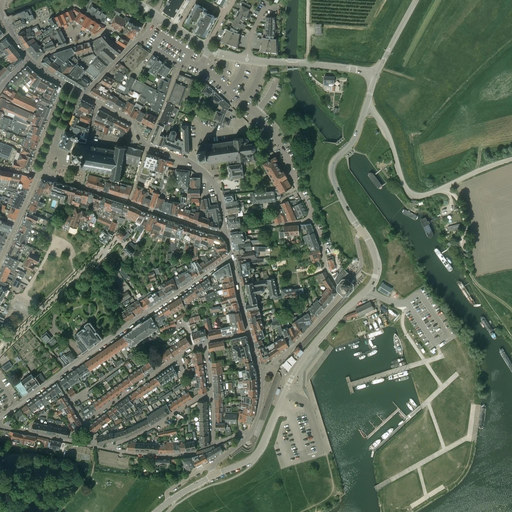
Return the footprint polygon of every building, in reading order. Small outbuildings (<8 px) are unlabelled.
[(169,0),(163,11),(174,17),(184,1),(182,0),(169,0)] [(242,6),(239,11),(250,17),(252,15),(248,13),(250,9),(249,9),(251,6),(243,2),(241,5),(242,6)] [(215,20),(216,17),(206,12),(208,10),(196,3),(194,5),(185,23),(195,28),(194,31),(206,37),(215,20)] [(113,13),(116,15),(117,15),(119,16),(122,10),(113,5),(109,11),(113,13)] [(87,12),(104,23),(108,16),(91,6),(87,12)] [(74,19),(75,8),(72,10),(71,10),(66,12),(70,21),(74,19)] [(79,24),(85,15),(80,12),(80,11),(75,8),(74,19),(79,23),(78,24),(79,24)] [(19,14),(12,17),(12,18),(11,18),(11,20),(12,20),(12,21),(12,22),(13,23),(21,20),(28,16),(33,14),(30,9),(21,14),(19,14)] [(239,11),(236,16),(244,20),(246,17),(249,19),(250,17),(239,11)] [(65,24),(70,21),(66,12),(61,15),(60,15),(65,24)] [(65,25),(65,24),(60,15),(55,17),(59,26),(63,25),(65,28),(66,27),(65,25)] [(80,23),(85,26),(90,18),(85,15),(79,24),(80,25),(80,23)] [(123,26),(125,23),(125,22),(126,20),(124,19),(119,16),(117,15),(116,15),(110,27),(114,28),(116,30),(117,30),(120,32),(122,28),(121,28),(123,26)] [(13,23),(12,23),(15,29),(31,22),(28,16),(21,20),(13,23)] [(128,24),(139,31),(143,26),(131,18),(130,19),(125,16),(124,19),(126,20),(129,22),(128,24)] [(236,16),(233,21),(245,27),(246,25),(243,23),(244,20),(236,16)] [(52,26),(43,31),(42,30),(40,30),(44,37),(49,35),(60,28),(59,26),(54,18),(53,17),(48,20),(52,26)] [(91,18),(90,18),(85,26),(90,30),(95,21),(90,18),(91,18)] [(125,29),(128,30),(132,33),(132,32),(136,35),(139,31),(128,24),(129,22),(126,20),(125,22),(125,23),(127,24),(125,27),(123,26),(121,28),(122,28),(125,30),(125,29)] [(98,29),(99,27),(101,25),(96,21),(95,21),(90,30),(94,32),(95,33),(97,30),(98,29)] [(233,21),(231,27),(238,31),(239,31),(240,28),(244,30),(245,27),(233,21)] [(40,31),(37,26),(31,29),(32,31),(20,38),(24,44),(33,38),(38,35),(41,33),(40,31)] [(238,31),(231,27),(230,30),(227,29),(220,42),(237,49),(241,34),(237,33),(238,31)] [(18,35),(20,38),(32,31),(31,29),(30,28),(18,35)] [(49,35),(52,39),(57,36),(60,42),(58,43),(59,47),(67,45),(66,40),(61,31),(60,28),(49,35)] [(124,31),(125,30),(122,28),(120,32),(121,32),(125,35),(133,39),(136,35),(132,32),(132,33),(128,30),(127,32),(124,31)] [(25,45),(27,48),(44,37),(40,30),(40,31),(41,33),(38,35),(33,38),(24,44),(25,44),(25,45)] [(124,50),(122,49),(116,44),(113,42),(105,34),(102,36),(100,39),(108,48),(117,56),(124,50)] [(48,51),(49,51),(56,48),(55,45),(52,39),(49,35),(44,37),(27,48),(36,58),(37,58),(40,55),(41,55),(48,50),(48,51)] [(274,36),(266,35),(266,38),(263,37),(259,52),(278,54),(277,39),(274,38),(274,36)] [(116,44),(122,49),(124,47),(125,48),(128,42),(120,37),(117,42),(116,44)] [(0,51),(2,50),(5,48),(11,44),(6,38),(5,39),(1,42),(0,42),(0,51)] [(87,70),(75,84),(76,84),(79,86),(80,87),(80,86),(81,87),(81,88),(82,88),(85,89),(84,90),(85,90),(86,89),(85,89),(87,87),(87,88),(92,82),(100,74),(101,73),(108,65),(109,65),(112,62),(113,60),(117,56),(108,48),(100,39),(99,38),(99,39),(95,41),(95,40),(95,41),(92,42),(91,42),(91,43),(95,50),(97,53),(98,54),(97,56),(86,69),(87,70)] [(0,55),(4,53),(6,56),(9,53),(10,54),(15,50),(15,49),(15,50),(12,46),(12,47),(12,46),(11,44),(5,48),(2,50),(0,51),(0,55)] [(120,62),(121,64),(123,62),(132,72),(150,53),(149,54),(137,45),(137,44),(121,61),(120,62)] [(55,72),(55,73),(63,65),(70,57),(73,55),(75,53),(72,48),(60,52),(58,53),(54,54),(58,57),(55,61),(53,63),(53,62),(48,67),(49,68),(49,67),(50,68),(50,69),(50,68),(51,69),(51,70),(51,69),(52,70),(52,71),(53,70),(54,71),(53,71),(54,71),(55,72)] [(7,63),(9,65),(11,63),(11,64),(20,56),(18,53),(17,53),(17,52),(16,51),(15,50),(10,54),(9,53),(6,56),(2,60),(3,61),(7,58),(10,62),(7,63)] [(58,57),(54,54),(48,57),(47,57),(42,61),(42,63),(48,67),(53,62),(53,63),(55,61),(58,57)] [(70,73),(65,78),(69,81),(70,81),(71,81),(75,84),(87,70),(86,69),(97,56),(95,55),(93,54),(83,57),(82,58),(80,61),(79,62),(76,66),(70,72),(70,73)] [(147,71),(148,71),(151,67),(157,58),(153,55),(152,56),(147,64),(150,66),(147,71)] [(9,65),(7,66),(5,68),(9,72),(22,61),(23,59),(22,59),(21,57),(20,56),(11,64),(11,63),(9,65)] [(63,65),(55,73),(65,78),(70,73),(70,72),(76,66),(79,62),(74,57),(72,59),(70,57),(63,65)] [(164,63),(162,61),(162,62),(160,60),(158,59),(157,58),(151,67),(148,71),(155,76),(158,72),(164,64),(164,63)] [(120,62),(115,67),(117,69),(118,70),(123,74),(128,69),(125,66),(121,64),(120,62)] [(161,79),(169,83),(170,79),(166,76),(171,69),(168,67),(168,68),(167,67),(164,64),(158,72),(163,75),(161,79)] [(24,85),(24,86),(28,82),(30,79),(28,76),(33,71),(27,66),(22,70),(20,73),(19,73),(17,75),(15,77),(12,80),(12,79),(12,80),(10,82),(9,82),(10,82),(9,82),(15,86),(18,87),(21,89),(24,85)] [(118,70),(117,69),(117,70),(118,71),(114,78),(121,82),(125,75),(123,74),(118,70)] [(24,86),(28,90),(29,89),(28,88),(30,84),(37,75),(36,74),(33,72),(33,71),(28,76),(30,79),(28,82),(24,86)] [(190,89),(194,79),(179,73),(176,81),(176,80),(175,81),(176,81),(174,85),(174,86),(172,90),(172,91),(170,95),(170,96),(168,100),(168,101),(180,105),(182,100),(186,101),(190,89)] [(37,75),(30,84),(28,88),(29,89),(28,90),(27,92),(25,95),(27,96),(30,98),(31,97),(35,99),(37,93),(38,92),(39,90),(41,91),(44,92),(49,82),(44,80),(41,78),(38,76),(37,74),(37,75)] [(113,90),(121,93),(123,95),(125,96),(126,94),(126,95),(128,96),(131,89),(106,76),(101,81),(99,84),(94,89),(90,93),(96,97),(100,99),(103,93),(106,94),(107,91),(108,91),(109,90),(110,88),(113,90)] [(328,86),(331,86),(331,91),(335,91),(339,91),(339,86),(334,86),(334,77),(325,76),(324,85),(328,85),(328,86)] [(135,79),(130,77),(126,86),(131,88),(135,79)] [(134,117),(136,118),(142,107),(142,105),(143,104),(144,104),(144,103),(151,107),(153,103),(161,108),(166,93),(161,92),(155,89),(151,87),(145,84),(136,79),(131,89),(128,96),(126,95),(126,94),(125,96),(123,95),(121,93),(114,107),(120,110),(123,111),(124,112),(125,113),(125,112),(128,114),(127,114),(128,114),(128,113),(130,114),(130,115),(131,114),(132,115),(132,116),(134,117)] [(157,89),(161,90),(166,92),(169,83),(161,79),(157,89)] [(9,96),(10,95),(13,89),(16,90),(18,87),(15,86),(9,82),(7,85),(5,88),(2,92),(9,96)] [(52,84),(49,82),(44,92),(41,91),(39,90),(38,92),(37,93),(41,95),(42,96),(52,101),(55,102),(58,93),(56,92),(56,90),(57,89),(57,88),(58,88),(57,88),(57,86),(55,86),(56,85),(55,85),(54,85),(54,84),(53,85),(52,84)] [(208,98),(209,98),(208,98),(209,97),(211,98),(210,100),(209,100),(210,100),(216,106),(215,106),(216,106),(218,104),(222,108),(220,112),(217,111),(216,111),(213,120),(218,122),(217,124),(221,126),(222,124),(229,126),(231,119),(232,119),(231,119),(229,118),(232,112),(227,110),(228,107),(229,105),(223,99),(222,98),(217,93),(216,93),(215,91),(214,91),(209,85),(208,85),(205,82),(203,85),(206,88),(202,92),(208,98)] [(100,99),(106,102),(109,96),(111,94),(113,90),(110,88),(109,90),(108,91),(107,91),(106,94),(103,93),(100,99)] [(110,105),(114,107),(121,93),(113,90),(111,94),(109,96),(106,102),(106,103),(110,105)] [(13,97),(10,95),(9,96),(2,92),(0,95),(0,96),(11,102),(13,103),(27,110),(33,112),(34,113),(35,113),(40,115),(46,118),(46,117),(47,116),(48,112),(50,109),(50,108),(44,105),(38,102),(32,99),(32,100),(16,92),(13,97)] [(32,99),(38,102),(44,105),(50,108),(50,107),(51,107),(51,106),(51,103),(52,104),(53,102),(52,102),(52,101),(42,96),(41,95),(37,93),(35,99),(31,97),(30,98),(32,99)] [(13,103),(11,102),(0,96),(0,108),(8,112),(14,115),(23,120),(27,123),(29,124),(35,126),(36,126),(42,128),(43,125),(44,124),(44,123),(44,122),(43,122),(44,118),(45,118),(46,119),(46,118),(40,115),(35,113),(34,113),(33,112),(27,110),(13,103)] [(93,106),(81,100),(81,101),(78,109),(90,114),(92,115),(93,110),(91,109),(93,106)] [(166,106),(177,111),(178,109),(174,108),(175,105),(168,101),(166,106)] [(142,107),(136,118),(139,120),(139,119),(141,120),(140,121),(141,121),(142,121),(146,113),(147,112),(149,107),(151,108),(151,107),(144,103),(144,104),(143,104),(142,105),(142,107)] [(151,107),(151,108),(153,109),(156,111),(159,113),(160,111),(161,108),(153,103),(151,107)] [(146,113),(142,121),(153,127),(157,118),(159,113),(156,111),(153,109),(151,108),(149,107),(147,112),(146,113)] [(90,114),(78,109),(77,112),(75,116),(80,118),(80,120),(90,124),(92,117),(92,115),(90,114)] [(106,124),(106,123),(107,120),(109,115),(108,115),(108,114),(104,112),(104,113),(103,112),(100,110),(99,111),(98,110),(96,114),(95,120),(103,123),(101,127),(105,128),(106,125),(106,124)] [(164,110),(161,116),(173,121),(174,119),(170,118),(171,115),(172,113),(164,110)] [(17,135),(19,130),(19,129),(21,129),(23,130),(28,132),(28,131),(39,135),(40,135),(41,130),(42,129),(42,128),(36,126),(35,126),(29,124),(27,123),(23,120),(14,115),(13,118),(11,124),(10,129),(9,131),(14,133),(17,135)] [(117,119),(109,115),(107,120),(106,123),(106,124),(106,125),(110,127),(109,131),(108,134),(111,135),(112,131),(112,130),(113,129),(113,127),(117,119)] [(73,122),(72,125),(77,127),(80,128),(80,129),(81,129),(84,130),(83,132),(82,134),(81,135),(81,137),(86,139),(89,132),(88,132),(90,124),(80,120),(80,118),(75,116),(74,118),(73,122)] [(173,121),(161,116),(159,121),(160,122),(167,125),(168,122),(172,123),(173,121)] [(9,131),(10,129),(11,124),(9,124),(10,120),(3,117),(2,117),(2,118),(2,119),(0,124),(0,130),(6,132),(4,138),(7,139),(19,144),(18,144),(22,145),(34,149),(37,142),(23,137),(21,137),(19,136),(17,135),(14,133),(9,131)] [(112,130),(112,131),(111,135),(114,136),(118,129),(121,122),(121,121),(117,119),(113,127),(113,129),(112,130)] [(99,126),(101,127),(103,123),(95,120),(94,124),(92,130),(97,131),(99,126)] [(130,126),(121,122),(118,129),(114,136),(118,137),(124,139),(128,132),(130,127),(130,126)] [(161,146),(161,145),(165,136),(170,125),(167,124),(167,125),(160,122),(159,124),(158,124),(151,141),(157,144),(157,143),(158,144),(161,146)] [(177,133),(176,131),(174,130),(173,130),(171,131),(170,135),(167,134),(166,137),(165,136),(161,145),(171,149),(174,150),(183,153),(189,152),(189,148),(189,143),(188,125),(187,125),(187,123),(182,124),(182,126),(181,126),(182,131),(182,140),(181,140),(181,139),(179,138),(178,138),(176,137),(177,134),(177,133)] [(70,130),(69,132),(76,135),(77,136),(81,137),(81,135),(82,134),(83,132),(84,130),(81,129),(80,129),(80,128),(77,127),(72,125),(71,126),(71,127),(71,128),(70,129),(70,130)] [(23,137),(37,142),(39,135),(28,131),(28,132),(23,130),(21,129),(20,131),(19,130),(17,135),(19,136),(21,137),(23,137)] [(61,142),(59,146),(70,150),(74,139),(85,141),(86,139),(81,137),(77,136),(76,135),(69,132),(65,131),(63,135),(62,138),(61,142)] [(300,131),(294,134),(300,144),(306,141),(300,131)] [(254,161),(255,162),(257,161),(255,152),(254,152),(256,149),(257,150),(257,149),(256,149),(255,145),(256,145),(256,144),(255,145),(252,143),(253,142),(252,142),(252,143),(249,143),(249,141),(250,141),(249,141),(248,139),(249,138),(248,138),(248,139),(246,138),(246,137),(245,137),(245,138),(243,139),(243,137),(234,139),(230,140),(230,141),(226,142),(226,141),(225,141),(225,142),(222,142),(221,142),(217,143),(217,142),(216,142),(216,143),(213,144),(213,143),(212,143),(212,144),(208,144),(208,143),(207,143),(207,144),(206,144),(205,144),(205,145),(201,145),(198,146),(198,145),(197,146),(198,146),(198,152),(199,160),(201,162),(201,163),(202,163),(203,164),(204,165),(204,164),(208,163),(208,164),(208,163),(210,163),(210,164),(211,164),(211,163),(215,162),(215,163),(215,162),(219,162),(219,163),(220,163),(220,162),(223,161),(224,162),(224,161),(228,161),(228,166),(230,179),(239,177),(244,176),(242,165),(245,164),(245,163),(254,161)] [(124,158),(126,146),(126,145),(125,145),(125,146),(122,145),(119,145),(118,145),(118,144),(117,143),(117,145),(115,144),(115,146),(116,146),(116,150),(112,149),(112,148),(111,148),(111,149),(107,148),(107,147),(106,147),(106,148),(102,147),(103,146),(102,146),(101,147),(98,147),(98,145),(97,145),(97,147),(93,146),(93,145),(92,145),(92,146),(91,146),(90,146),(89,146),(89,145),(89,144),(88,144),(87,145),(83,144),(83,143),(82,143),(82,144),(77,144),(78,142),(76,142),(76,143),(75,143),(75,144),(76,144),(76,148),(75,148),(75,150),(73,149),(72,151),(74,152),(74,153),(75,154),(75,155),(74,156),(74,157),(73,158),(71,158),(71,160),(73,160),(73,162),(74,162),(75,161),(82,162),(82,163),(82,167),(81,167),(81,168),(82,168),(82,169),(83,169),(83,168),(84,168),(85,168),(86,169),(86,170),(87,170),(87,169),(90,169),(90,170),(91,171),(91,170),(94,170),(94,171),(95,171),(95,170),(99,171),(98,172),(99,172),(100,171),(103,171),(103,173),(104,173),(104,172),(107,172),(107,173),(108,173),(108,172),(111,173),(112,173),(111,176),(110,176),(110,177),(111,178),(111,179),(112,179),(112,178),(119,179),(119,180),(120,180),(121,180),(122,178),(121,178),(121,173),(122,174),(122,173),(122,172),(121,172),(121,170),(122,168),(123,168),(123,167),(122,167),(123,162),(126,163),(138,166),(139,162),(124,158)] [(0,154),(9,157),(8,160),(12,161),(11,164),(10,164),(10,165),(11,166),(27,170),(29,163),(30,161),(32,156),(19,153),(19,152),(17,151),(17,152),(12,148),(0,143),(0,154)] [(22,145),(19,152),(19,153),(32,156),(34,149),(22,145)] [(124,158),(139,162),(140,161),(141,155),(142,151),(143,151),(142,150),(138,149),(132,148),(128,147),(128,146),(127,146),(126,146),(124,158)] [(143,166),(142,169),(149,171),(153,156),(150,155),(147,154),(143,166)] [(156,157),(153,156),(149,171),(155,172),(156,173),(160,158),(156,157)] [(279,190),(281,194),(286,191),(287,190),(292,187),(291,186),(289,183),(288,182),(286,178),(287,177),(287,176),(284,172),(284,171),(282,172),(281,170),(280,168),(281,167),(279,165),(278,165),(277,163),(275,161),(277,160),(275,157),(272,158),(270,160),(263,164),(265,167),(278,190),(279,190)] [(162,159),(160,158),(156,173),(157,173),(156,177),(159,177),(160,174),(161,174),(160,178),(162,178),(163,174),(167,175),(168,169),(169,166),(166,165),(167,161),(167,160),(165,159),(162,159)] [(148,175),(152,177),(153,177),(153,175),(154,176),(155,172),(149,171),(142,169),(141,173),(148,175)] [(162,178),(161,180),(169,182),(169,181),(171,175),(172,170),(168,169),(167,175),(163,174),(162,178)] [(188,188),(188,181),(190,171),(189,171),(185,170),(181,170),(177,169),(176,169),(176,171),(175,176),(174,186),(188,188)] [(6,172),(1,170),(0,173),(0,186),(2,186),(1,188),(7,189),(8,187),(9,183),(11,173),(6,172)] [(370,172),(368,173),(368,175),(378,188),(379,189),(380,189),(381,189),(382,189),(382,187),(382,186),(382,185),(372,172),(371,172),(370,172)] [(21,175),(11,173),(9,183),(8,187),(14,189),(16,189),(17,185),(18,185),(21,175)] [(145,182),(147,178),(147,176),(141,174),(139,180),(145,182)] [(33,177),(22,175),(19,186),(18,185),(17,185),(16,189),(14,189),(14,191),(15,191),(16,192),(26,195),(28,189),(33,177)] [(98,182),(100,182),(100,181),(101,178),(88,175),(86,185),(96,189),(98,182)] [(143,188),(137,202),(143,204),(146,196),(148,196),(149,193),(148,192),(149,191),(147,190),(149,187),(150,184),(152,178),(153,177),(152,177),(151,178),(149,177),(148,178),(147,178),(145,182),(145,183),(143,188)] [(190,188),(200,187),(200,178),(190,178),(190,188)] [(47,181),(41,179),(37,187),(44,190),(46,184),(47,181)] [(106,182),(106,179),(104,179),(103,183),(100,182),(98,182),(96,189),(103,191),(106,182)] [(106,182),(103,191),(104,191),(105,192),(105,191),(106,192),(108,192),(109,192),(111,183),(108,182),(109,180),(106,179),(106,182)] [(43,192),(49,194),(49,193),(53,183),(49,182),(47,181),(46,184),(44,190),(43,192)] [(109,192),(113,194),(117,182),(112,181),(112,182),(111,183),(109,192)] [(55,195),(62,197),(61,203),(65,204),(66,199),(67,193),(68,188),(69,186),(63,184),(59,183),(53,182),(53,183),(49,193),(49,194),(48,196),(49,197),(54,198),(55,195)] [(118,195),(123,196),(127,187),(127,185),(121,183),(121,184),(121,186),(120,186),(118,195)] [(133,186),(127,185),(127,187),(123,196),(128,198),(130,194),(132,189),(133,186)] [(70,186),(69,186),(68,188),(67,193),(68,193),(69,194),(69,202),(69,203),(70,204),(71,204),(72,200),(74,195),(75,194),(75,195),(76,189),(77,189),(77,188),(70,186)] [(143,188),(142,187),(137,186),(135,190),(134,194),(133,197),(132,200),(134,200),(134,201),(135,201),(137,201),(136,202),(137,202),(143,188)] [(42,193),(43,192),(44,190),(37,187),(35,192),(41,195),(40,197),(42,198),(43,194),(42,193)] [(146,196),(143,204),(149,206),(151,199),(153,195),(155,190),(151,189),(151,188),(149,187),(147,190),(149,191),(148,192),(149,193),(148,196),(146,196)] [(200,187),(190,188),(188,188),(188,196),(188,197),(191,197),(200,197),(200,188),(200,187)] [(155,208),(158,197),(159,197),(160,192),(161,190),(156,188),(155,188),(155,189),(155,190),(153,195),(151,199),(149,206),(151,206),(151,207),(153,207),(155,208)] [(80,201),(84,191),(81,190),(80,191),(79,191),(79,190),(77,189),(76,189),(75,195),(75,194),(74,195),(72,200),(80,203),(80,202),(81,201),(80,201)] [(276,200),(279,200),(280,200),(280,199),(281,199),(281,198),(282,198),(282,197),(282,196),(281,195),(281,194),(279,190),(275,191),(275,190),(275,191),(253,193),(253,199),(254,203),(276,201),(276,200)] [(91,205),(94,194),(88,192),(86,192),(84,191),(80,201),(81,201),(80,202),(80,203),(79,206),(88,209),(91,210),(92,205),(91,205)] [(167,212),(172,214),(174,201),(171,201),(170,201),(170,199),(169,199),(169,198),(171,192),(167,191),(166,194),(165,200),(164,202),(161,210),(162,210),(161,211),(165,212),(167,212),(166,212),(167,213),(167,212)] [(12,192),(7,205),(11,206),(20,209),(20,208),(21,206),(22,203),(23,202),(24,198),(25,197),(26,196),(16,192),(16,193),(12,192)] [(37,201),(38,201),(40,197),(41,195),(35,192),(35,194),(32,199),(37,201)] [(165,200),(166,194),(160,192),(159,197),(158,197),(155,208),(161,210),(164,202),(165,200)] [(402,203),(393,192),(390,194),(399,205),(400,205),(401,205),(402,205),(402,203)] [(98,210),(98,209),(99,206),(100,202),(101,202),(103,197),(102,197),(99,196),(99,195),(99,196),(94,194),(91,205),(92,205),(91,210),(97,212),(97,211),(98,210)] [(233,194),(230,194),(224,195),(224,196),(225,202),(225,203),(232,202),(234,201),(236,201),(235,194),(233,194)] [(184,218),(185,208),(186,206),(189,206),(190,205),(191,199),(191,197),(188,197),(188,196),(183,196),(183,195),(181,195),(180,203),(178,216),(183,218),(184,218)] [(97,212),(99,213),(102,214),(102,213),(107,198),(103,197),(101,202),(100,202),(99,206),(101,207),(100,211),(97,211),(97,212)] [(113,200),(107,198),(102,213),(103,213),(102,217),(105,218),(106,218),(113,220),(113,219),(116,210),(112,210),(113,206),(111,206),(113,200)] [(210,220),(208,227),(209,227),(213,229),(214,229),(220,230),(220,229),(219,223),(222,222),(218,204),(210,206),(209,198),(204,199),(206,207),(206,209),(207,210),(209,210),(208,211),(210,211),(210,217),(210,220)] [(32,199),(30,204),(39,207),(38,209),(38,210),(42,211),(45,204),(38,201),(37,201),(32,199)] [(196,199),(191,199),(190,205),(189,206),(186,206),(185,208),(184,218),(189,220),(190,213),(191,213),(192,208),(193,205),(200,206),(200,201),(198,199),(196,199)] [(204,213),(206,213),(206,218),(203,217),(203,215),(199,214),(199,217),(198,221),(198,223),(202,225),(208,227),(210,220),(210,217),(210,211),(208,211),(209,210),(207,210),(206,209),(206,207),(204,199),(201,199),(201,200),(201,207),(200,210),(204,209),(204,213)] [(118,226),(120,222),(123,223),(124,222),(125,219),(122,218),(123,215),(122,214),(122,213),(122,211),(121,211),(124,204),(123,204),(122,203),(121,204),(120,203),(120,202),(120,203),(119,202),(118,202),(117,202),(114,201),(113,200),(111,206),(113,206),(112,210),(116,210),(113,219),(116,220),(116,223),(117,223),(116,226),(117,226),(118,226)] [(283,209),(288,221),(291,221),(291,219),(293,219),(294,220),(296,219),(296,218),(292,211),(288,201),(281,204),(282,208),(283,209)] [(292,211),(296,218),(300,216),(306,213),(302,203),(295,206),(296,208),(294,209),(294,210),(292,211)] [(30,204),(28,209),(35,212),(36,209),(38,209),(39,207),(30,204)] [(122,218),(125,219),(126,217),(126,216),(127,215),(128,212),(129,209),(130,206),(126,204),(124,204),(121,211),(122,211),(122,213),(122,214),(123,215),(122,218)] [(244,207),(244,205),(239,205),(226,207),(227,214),(228,214),(240,212),(239,207),(244,207)] [(131,206),(130,206),(129,209),(128,212),(127,215),(126,216),(126,217),(130,219),(129,221),(130,222),(132,219),(131,219),(136,208),(131,206)] [(189,220),(194,222),(194,216),(195,212),(196,209),(198,210),(199,210),(199,207),(196,206),(195,209),(192,208),(191,213),(190,213),(189,220)] [(131,219),(132,219),(136,221),(136,220),(138,216),(141,211),(136,208),(131,219)] [(82,213),(82,211),(76,209),(74,215),(73,217),(71,217),(64,213),(63,213),(60,222),(68,226),(68,225),(77,228),(78,226),(79,227),(80,224),(78,224),(80,218),(82,213)] [(283,209),(273,211),(274,218),(275,223),(282,222),(288,221),(283,209)] [(7,216),(10,218),(15,220),(16,216),(17,215),(17,214),(8,210),(7,212),(8,213),(7,216)] [(240,212),(228,214),(228,215),(228,219),(238,217),(237,215),(243,214),(243,213),(245,212),(244,210),(242,211),(242,212),(240,212)] [(420,216),(405,210),(404,211),(403,212),(403,213),(404,214),(403,215),(417,220),(418,220),(418,219),(419,218),(419,217),(420,216)] [(80,218),(87,221),(89,216),(92,217),(91,222),(95,223),(97,219),(93,213),(90,211),(89,213),(82,211),(82,213),(80,218)] [(135,231),(136,230),(142,223),(146,213),(145,212),(145,213),(144,212),(142,211),(141,211),(138,216),(136,220),(137,221),(134,224),(136,226),(133,229),(131,227),(129,231),(133,234),(135,231)] [(25,215),(24,218),(33,222),(35,223),(37,224),(42,226),(45,220),(38,216),(37,217),(34,215),(27,212),(26,212),(27,212),(26,215),(25,215)] [(144,228),(150,231),(150,232),(152,227),(157,216),(151,214),(146,213),(142,223),(136,230),(141,233),(144,228)] [(153,239),(156,241),(158,237),(160,232),(162,226),(161,225),(162,221),(161,221),(161,220),(161,218),(157,217),(157,216),(152,227),(150,232),(150,231),(149,233),(151,234),(154,234),(155,235),(153,239)] [(420,218),(420,219),(428,236),(430,237),(433,236),(433,233),(429,223),(430,223),(429,221),(429,220),(427,220),(426,217),(425,216),(420,218)] [(239,217),(238,217),(228,219),(229,222),(229,223),(230,223),(230,224),(229,224),(229,225),(229,227),(229,228),(230,228),(231,229),(241,227),(243,227),(243,222),(241,223),(241,221),(240,222),(239,217)] [(21,224),(31,229),(32,224),(36,226),(37,224),(35,223),(33,222),(24,218),(25,219),(23,219),(21,224)] [(104,220),(99,218),(97,221),(106,225),(104,229),(107,232),(109,229),(108,229),(113,220),(106,218),(105,218),(104,220)] [(158,237),(162,239),(163,236),(162,236),(163,234),(168,220),(163,218),(163,219),(163,218),(162,221),(161,225),(162,226),(160,232),(158,237)] [(0,229),(3,231),(3,230),(9,233),(9,232),(10,230),(9,230),(10,229),(11,229),(12,225),(13,225),(12,225),(14,221),(8,219),(6,222),(0,220),(0,229)] [(114,231),(116,226),(117,223),(116,223),(116,220),(113,219),(113,220),(108,229),(109,229),(114,231)] [(165,236),(170,237),(174,224),(174,222),(168,220),(163,234),(162,236),(163,236),(162,239),(162,241),(164,241),(165,237),(165,236)] [(177,232),(179,224),(176,223),(175,224),(174,224),(170,237),(170,242),(168,253),(177,252),(177,251),(176,243),(175,237),(176,236),(177,232)] [(19,229),(18,231),(28,235),(29,235),(32,237),(33,234),(29,233),(31,229),(21,224),(19,229)] [(180,239),(181,237),(184,226),(179,224),(177,232),(176,236),(175,237),(176,243),(177,251),(177,252),(180,251),(180,242),(179,242),(180,240),(180,239)] [(311,224),(300,225),(300,228),(302,228),(303,230),(306,229),(308,235),(314,233),(311,224)] [(185,249),(185,250),(188,250),(190,241),(195,230),(188,227),(183,238),(187,240),(187,241),(186,241),(186,244),(184,245),(184,248),(185,249)] [(0,229),(0,234),(7,237),(7,236),(9,233),(3,230),(3,231),(0,229)] [(112,235),(107,232),(104,229),(102,232),(105,235),(100,240),(105,243),(112,236),(113,236),(113,235),(112,235)] [(123,233),(120,230),(116,235),(121,240),(126,235),(128,232),(125,230),(123,233)] [(199,231),(195,230),(190,241),(195,242),(199,231)] [(21,242),(25,245),(29,235),(28,235),(18,231),(14,240),(20,243),(21,242)] [(197,249),(200,242),(204,233),(200,231),(199,231),(195,242),(194,243),(196,243),(195,246),(194,251),(194,255),(192,255),(193,261),(197,259),(198,258),(198,253),(197,251),(197,249)] [(126,235),(121,240),(124,243),(126,241),(125,240),(130,234),(128,232),(126,235)] [(204,233),(200,242),(197,249),(197,251),(200,251),(203,250),(203,251),(207,251),(208,250),(208,247),(207,245),(207,244),(209,241),(209,234),(207,233),(207,234),(206,234),(206,233),(204,233)] [(317,240),(314,233),(308,235),(303,237),(306,244),(308,243),(317,240)] [(217,236),(215,235),(214,243),(214,244),(215,244),(215,245),(215,246),(226,244),(224,240),(221,237),(217,236)] [(246,235),(231,238),(232,244),(250,241),(249,239),(247,239),(246,235)] [(20,243),(14,240),(12,245),(18,247),(23,250),(25,251),(27,246),(25,245),(21,242),(20,243)] [(248,247),(251,247),(250,243),(258,243),(258,240),(250,241),(232,244),(232,245),(233,245),(233,246),(233,249),(233,250),(234,250),(241,249),(241,248),(248,247)] [(317,240),(308,243),(311,251),(313,250),(319,248),(317,240)] [(212,247),(208,250),(207,251),(203,251),(205,255),(212,253),(214,252),(216,252),(219,252),(220,252),(220,251),(222,251),(227,250),(227,249),(226,244),(215,246),(215,245),(212,247)] [(18,247),(12,245),(11,249),(10,249),(9,251),(8,255),(18,260),(23,250),(18,247)] [(127,246),(123,250),(130,256),(134,252),(127,246)] [(251,249),(251,247),(248,247),(241,248),(241,249),(234,250),(235,255),(245,253),(244,251),(249,250),(251,250),(251,249)] [(28,256),(28,255),(27,258),(23,266),(32,271),(34,268),(31,266),(33,262),(36,263),(39,258),(33,255),(35,249),(32,248),(30,253),(29,253),(28,256)] [(313,250),(313,252),(310,253),(313,262),(318,261),(318,260),(321,259),(320,255),(320,254),(321,254),(319,248),(313,250)] [(450,266),(441,252),(438,248),(437,248),(435,248),(435,249),(434,250),(434,251),(449,271),(450,271),(451,271),(452,270),(452,269),(453,269),(450,266)] [(212,253),(214,257),(211,259),(214,265),(224,258),(220,253),(218,255),(216,252),(214,252),(212,253)] [(245,253),(235,255),(236,260),(237,264),(243,263),(245,262),(249,262),(249,261),(253,261),(254,261),(256,260),(254,252),(245,253)] [(18,260),(8,255),(4,263),(15,268),(17,263),(18,264),(20,261),(18,261),(18,260)] [(200,266),(199,263),(197,259),(193,261),(192,255),(185,256),(191,267),(188,269),(190,274),(191,273),(194,279),(198,276),(202,273),(203,272),(204,271),(201,266),(200,266)] [(114,257),(110,260),(119,272),(121,271),(120,270),(121,268),(119,264),(114,257)] [(211,259),(208,261),(205,263),(204,260),(199,263),(200,266),(201,266),(204,271),(210,268),(214,265),(211,259)] [(237,264),(238,270),(250,268),(250,264),(253,263),(254,264),(255,264),(256,263),(258,263),(258,260),(256,260),(254,261),(253,261),(249,261),(249,262),(245,262),(243,263),(237,264)] [(4,263),(3,266),(10,270),(14,272),(16,269),(15,268),(4,263)] [(231,269),(229,263),(228,264),(227,264),(223,266),(223,267),(215,272),(214,272),(214,273),(216,277),(212,279),(215,284),(215,285),(212,287),(214,292),(219,290),(218,285),(218,282),(217,279),(223,275),(224,277),(232,275),(231,270),(230,271),(230,269),(231,269)] [(186,265),(184,266),(183,266),(186,271),(184,273),(188,282),(194,279),(191,273),(190,274),(188,269),(186,265)] [(8,274),(9,272),(14,274),(13,276),(16,278),(17,273),(18,273),(14,272),(10,270),(3,266),(1,270),(8,274)] [(239,276),(252,274),(254,273),(254,270),(253,270),(253,268),(253,267),(250,268),(238,270),(239,276)] [(350,275),(344,269),(338,276),(335,280),(339,287),(342,290),(344,292),(346,291),(351,286),(348,284),(345,281),(350,275)] [(16,278),(13,276),(8,274),(1,270),(0,271),(0,275),(6,278),(7,276),(13,279),(12,281),(14,282),(16,278)] [(314,276),(315,279),(313,281),(316,285),(318,284),(323,281),(322,281),(328,277),(326,272),(325,271),(325,270),(324,271),(320,274),(314,276)] [(184,272),(178,275),(183,285),(188,282),(184,273),(184,272)] [(254,282),(252,274),(239,276),(240,279),(240,280),(241,285),(246,284),(254,282)] [(5,280),(10,282),(10,283),(9,285),(10,285),(12,286),(14,282),(12,281),(11,281),(6,278),(0,275),(0,280),(4,283),(5,280)] [(178,275),(175,277),(179,288),(183,285),(178,275)] [(233,281),(232,275),(224,277),(223,275),(217,279),(218,282),(221,280),(222,284),(228,282),(233,281)] [(322,296),(319,300),(326,307),(329,302),(330,302),(331,300),(338,292),(333,284),(328,277),(328,278),(328,277),(322,281),(323,281),(327,288),(321,295),(322,296)] [(173,278),(170,280),(169,279),(166,280),(167,282),(171,293),(177,289),(173,278)] [(207,278),(200,283),(203,288),(205,291),(212,287),(210,284),(211,283),(207,278)] [(278,296),(274,278),(267,280),(268,285),(271,298),(273,297),(274,300),(283,298),(290,296),(295,295),(299,295),(298,289),(292,290),(292,288),(281,290),(282,295),(278,296)] [(457,279),(457,281),(457,283),(470,303),(472,303),(473,304),(474,303),(474,302),(474,301),(461,281),(460,280),(457,279)] [(7,289),(9,291),(12,286),(10,285),(9,285),(4,283),(0,280),(0,285),(3,287),(3,285),(8,287),(7,289)] [(262,286),(268,285),(267,280),(254,282),(246,284),(250,304),(257,302),(255,294),(262,293),(265,291),(264,287),(262,287),(262,286)] [(219,284),(218,285),(219,290),(224,289),(234,286),(234,283),(233,281),(228,282),(222,284),(223,286),(220,287),(219,284)] [(167,282),(161,285),(166,296),(171,293),(167,282)] [(388,296),(393,289),(382,282),(378,289),(388,296)] [(200,283),(197,286),(202,294),(203,296),(205,295),(207,294),(205,291),(203,288),(200,283)] [(145,294),(144,294),(142,296),(144,299),(146,302),(146,301),(149,307),(153,304),(148,296),(147,294),(141,286),(139,287),(143,293),(144,292),(145,294)] [(207,300),(205,295),(203,296),(202,294),(197,286),(194,288),(198,296),(199,298),(200,300),(203,299),(204,301),(207,300)] [(207,302),(220,298),(230,295),(229,295),(236,293),(236,292),(235,293),(234,288),(235,288),(234,286),(224,289),(219,290),(214,292),(207,294),(205,295),(207,300),(207,302)] [(160,290),(157,293),(161,300),(165,297),(162,289),(160,287),(158,288),(160,290)] [(193,300),(194,301),(199,298),(198,296),(194,288),(189,292),(192,297),(193,300)] [(151,294),(150,292),(147,294),(148,296),(153,304),(157,302),(152,295),(151,294)] [(152,295),(157,302),(161,300),(157,293),(156,292),(152,295)] [(189,292),(181,297),(184,305),(185,306),(184,306),(186,311),(189,309),(187,304),(187,303),(187,304),(190,303),(189,302),(193,300),(192,297),(189,292)] [(220,298),(223,307),(226,306),(238,303),(238,302),(237,297),(236,295),(236,293),(229,295),(230,295),(220,298)] [(137,296),(136,297),(138,300),(145,310),(149,307),(146,301),(146,302),(144,299),(141,300),(137,296)] [(322,311),(326,307),(319,300),(319,301),(317,299),(313,304),(322,311)] [(137,301),(128,307),(134,317),(143,311),(145,310),(138,300),(137,301)] [(172,314),(176,311),(173,302),(169,305),(168,305),(168,306),(170,310),(171,315),(172,314)] [(259,307),(257,302),(250,304),(247,304),(246,305),(247,310),(247,311),(259,307)] [(344,316),(344,318),(346,320),(359,315),(359,316),(374,309),(370,302),(356,309),(357,311),(344,316)] [(225,308),(226,311),(228,311),(228,310),(230,309),(239,307),(238,303),(226,306),(223,307),(221,307),(222,309),(225,308)] [(322,311),(313,304),(309,308),(318,316),(322,311)] [(166,317),(171,315),(170,310),(168,306),(164,309),(162,310),(164,312),(165,316),(166,317)] [(125,310),(121,313),(127,322),(134,317),(128,307),(124,309),(125,310)] [(220,307),(214,308),(209,309),(212,317),(217,316),(216,311),(221,310),(221,309),(222,309),(221,307),(220,307)] [(259,307),(247,311),(248,317),(260,313),(259,307)] [(301,317),(308,327),(312,322),(318,316),(309,308),(306,311),(307,313),(304,315),(301,317)] [(165,327),(166,329),(170,327),(169,324),(169,323),(165,324),(164,322),(165,322),(165,321),(164,319),(166,318),(166,317),(165,316),(164,312),(162,310),(158,312),(161,318),(162,320),(163,324),(165,327)] [(220,324),(223,323),(229,322),(242,319),(241,319),(241,318),(241,317),(241,314),(240,313),(240,312),(240,311),(240,312),(229,314),(226,314),(224,315),(219,315),(220,324)] [(157,322),(159,326),(160,325),(163,324),(162,320),(161,318),(158,312),(154,315),(156,319),(157,322)] [(260,313),(248,317),(249,321),(249,322),(250,322),(250,323),(256,321),(256,320),(260,319),(263,318),(260,313)] [(493,331),(485,317),(484,316),(483,316),(481,315),(480,317),(481,319),(491,337),(493,339),(494,339),(495,339),(496,338),(496,337),(496,336),(493,331)] [(195,321),(201,319),(199,316),(188,319),(188,320),(190,326),(196,324),(195,321)] [(296,316),(294,317),(296,321),(298,325),(303,333),(306,329),(308,327),(301,317),(299,318),(298,319),(296,316)] [(143,323),(150,334),(152,337),(155,335),(153,332),(158,328),(156,325),(157,324),(156,321),(154,322),(151,317),(145,321),(143,323)] [(203,319),(205,329),(207,333),(217,331),(216,330),(212,330),(209,317),(203,319)] [(229,326),(227,327),(229,334),(238,332),(245,330),(244,325),(242,319),(229,322),(229,323),(231,323),(231,325),(229,325),(229,326)] [(264,327),(260,319),(256,320),(256,321),(250,323),(250,325),(251,327),(251,329),(252,334),(254,333),(255,332),(259,330),(262,329),(264,327)] [(278,319),(271,323),(272,329),(276,327),(278,326),(280,325),(278,319)] [(292,323),(294,326),(294,327),(297,333),(299,337),(303,333),(298,325),(296,321),(292,323)] [(79,348),(83,352),(81,353),(82,354),(82,353),(83,353),(85,351),(88,349),(89,348),(89,349),(90,348),(94,345),(95,345),(95,344),(94,344),(97,342),(97,343),(102,339),(103,339),(102,338),(99,334),(99,332),(97,329),(95,329),(90,323),(88,323),(85,325),(85,327),(86,328),(83,330),(83,329),(82,329),(82,330),(78,333),(78,332),(78,333),(78,334),(74,336),(77,339),(80,337),(81,339),(77,342),(79,345),(77,347),(78,348),(79,348)] [(133,330),(132,330),(140,341),(150,334),(143,323),(142,323),(139,326),(138,325),(138,326),(136,327),(133,330)] [(279,329),(278,326),(276,327),(282,338),(274,342),(276,347),(278,346),(280,352),(289,346),(286,341),(287,341),(285,338),(284,336),(282,329),(281,328),(279,329)] [(294,342),(299,337),(297,333),(294,327),(294,326),(288,328),(290,336),(294,342)] [(223,335),(229,334),(227,327),(221,328),(221,329),(223,335)] [(288,328),(287,327),(282,329),(284,336),(285,338),(287,341),(286,341),(289,346),(289,347),(289,346),(290,345),(294,343),(294,342),(290,336),(288,328)] [(198,331),(197,328),(194,329),(195,330),(191,331),(192,333),(194,343),(201,341),(198,331)] [(205,329),(198,331),(201,341),(201,340),(204,339),(204,340),(204,339),(207,339),(208,339),(206,333),(207,333),(205,329)] [(221,329),(216,330),(217,331),(207,333),(206,333),(208,339),(209,338),(212,337),(212,338),(214,337),(217,336),(217,337),(218,336),(221,335),(221,336),(223,335),(221,329)] [(265,337),(262,329),(259,330),(255,332),(254,333),(252,334),(253,337),(254,338),(255,342),(261,339),(265,337)] [(131,347),(140,341),(132,330),(130,332),(124,336),(124,335),(124,336),(129,344),(131,347)] [(52,338),(47,332),(41,337),(46,343),(52,338)] [(180,341),(177,343),(183,351),(185,349),(185,348),(186,347),(186,348),(187,348),(180,337),(178,335),(176,336),(180,341)] [(124,336),(119,340),(124,347),(129,344),(124,336)] [(180,337),(187,348),(188,347),(187,347),(188,346),(188,347),(191,345),(191,344),(186,337),(183,339),(181,336),(180,337)] [(233,347),(233,346),(241,344),(241,345),(248,344),(248,341),(246,341),(246,339),(247,339),(247,336),(244,336),(231,339),(233,347)] [(264,346),(263,344),(261,339),(255,342),(256,348),(258,347),(259,347),(261,346),(262,347),(264,346)] [(119,340),(114,343),(119,350),(124,347),(119,340)] [(182,351),(183,351),(177,343),(175,340),(171,342),(171,343),(178,353),(180,352),(182,351)] [(225,349),(224,343),(224,341),(208,344),(209,344),(210,352),(225,349)] [(274,342),(266,346),(267,349),(269,353),(271,359),(280,352),(278,346),(276,347),(274,342)] [(114,343),(109,346),(114,354),(119,350),(114,343)] [(171,347),(169,348),(174,356),(177,354),(176,354),(178,353),(171,343),(169,344),(171,347)] [(236,359),(239,359),(251,357),(248,344),(241,345),(241,344),(233,346),(233,347),(236,359)] [(266,345),(264,346),(262,347),(261,346),(259,347),(258,347),(256,348),(256,349),(261,362),(262,361),(263,362),(264,363),(265,362),(271,359),(269,353),(267,349),(266,346),(266,345)] [(112,356),(114,354),(109,346),(105,350),(110,357),(110,358),(112,357),(112,356)] [(164,347),(163,348),(170,359),(171,359),(170,358),(170,359),(170,358),(171,357),(171,358),(174,356),(169,348),(166,350),(164,347)] [(303,352),(301,350),(301,349),(298,347),(294,351),(297,354),(299,356),(303,352)] [(170,359),(163,348),(161,349),(163,352),(160,354),(165,362),(168,360),(169,359),(169,360),(170,359)] [(105,350),(100,353),(105,360),(110,357),(105,350)] [(61,357),(67,365),(75,359),(77,358),(71,351),(65,355),(64,354),(61,357)] [(501,352),(501,354),(511,372),(511,363),(505,352),(504,351),(503,351),(502,351),(501,352)] [(100,353),(95,356),(100,363),(105,360),(100,353)] [(95,356),(90,360),(95,367),(100,363),(95,356)] [(59,357),(58,358),(64,366),(65,367),(66,366),(59,357)] [(143,361),(145,364),(150,372),(155,369),(153,367),(150,362),(147,364),(145,360),(143,360),(142,358),(140,359),(142,361),(143,361)] [(90,370),(95,367),(90,360),(85,363),(90,370)] [(245,362),(246,367),(247,369),(254,368),(254,367),(253,361),(245,362)] [(203,364),(202,362),(194,363),(195,366),(196,370),(203,369),(203,364)] [(84,374),(87,372),(89,375),(92,373),(90,370),(85,363),(76,369),(80,377),(81,380),(86,377),(84,374)] [(146,375),(150,372),(145,364),(141,367),(146,375)] [(172,366),(167,370),(173,378),(177,375),(172,366)] [(223,373),(222,366),(221,366),(217,367),(212,367),(213,374),(221,373),(223,373)] [(142,378),(146,375),(141,367),(137,370),(142,378)] [(244,379),(256,378),(256,377),(256,376),(254,368),(247,369),(243,370),(242,370),(244,379)] [(70,374),(66,376),(71,385),(79,380),(78,378),(80,377),(76,369),(70,374)] [(138,380),(142,378),(137,370),(133,372),(138,380)] [(167,370),(162,373),(167,382),(173,378),(167,370)] [(133,372),(129,375),(134,383),(138,380),(133,372)] [(34,378),(39,385),(46,380),(45,380),(41,373),(37,375),(34,378)] [(156,377),(161,384),(161,383),(162,385),(167,382),(162,373),(156,377)] [(221,382),(221,373),(213,374),(213,383),(221,382)] [(29,392),(33,389),(35,388),(39,385),(34,378),(34,377),(34,376),(33,376),(32,374),(22,381),(21,381),(29,392)] [(129,377),(124,381),(128,387),(133,384),(133,383),(133,384),(129,375),(128,376),(129,377)] [(65,389),(71,385),(66,376),(60,381),(65,389)] [(156,387),(161,384),(156,377),(152,380),(156,387)] [(243,383),(244,389),(257,388),(256,378),(244,379),(238,380),(238,383),(243,383)] [(152,380),(147,383),(152,390),(156,387),(152,380)] [(28,392),(29,392),(21,381),(15,386),(23,397),(23,396),(24,396),(24,395),(28,392),(28,393),(28,392)] [(123,391),(128,387),(124,381),(119,385),(123,391)] [(221,382),(213,383),(214,392),(226,391),(226,382),(221,382)] [(52,386),(57,394),(60,392),(61,394),(62,396),(64,395),(62,391),(57,383),(52,386)] [(147,383),(143,387),(147,393),(152,390),(147,383)] [(118,385),(113,388),(118,395),(123,391),(119,385),(118,385)] [(53,397),(57,394),(52,386),(47,390),(53,397)] [(143,387),(138,390),(142,396),(147,393),(143,387)] [(244,389),(244,396),(249,396),(257,396),(257,389),(257,388),(244,389)] [(112,389),(108,392),(112,399),(117,396),(112,389)] [(54,399),(53,397),(47,390),(42,393),(48,401),(50,399),(52,401),(55,401),(54,399)] [(138,390),(133,393),(138,399),(142,396),(138,390)] [(214,399),(222,398),(225,398),(224,398),(229,397),(228,391),(226,391),(214,392),(214,399)] [(107,393),(103,396),(108,402),(112,399),(108,392),(107,393)] [(183,395),(187,401),(192,398),(189,393),(188,392),(183,395)] [(42,393),(38,396),(45,404),(44,404),(46,406),(50,403),(48,401),(42,393)] [(138,399),(133,393),(129,396),(129,397),(133,402),(138,399)] [(182,405),(187,401),(183,395),(181,397),(179,395),(177,397),(178,399),(178,398),(182,405)] [(39,408),(44,404),(45,404),(38,396),(33,400),(39,408)] [(60,404),(67,400),(65,396),(58,400),(60,404)] [(103,396),(99,399),(103,405),(108,402),(103,396)] [(124,400),(129,407),(133,404),(128,397),(125,398),(126,399),(124,400),(125,399),(124,400)] [(177,408),(182,405),(178,398),(178,399),(173,402),(177,408)] [(99,399),(93,403),(97,410),(103,405),(99,399)] [(33,412),(39,408),(33,400),(27,405),(33,412)] [(70,404),(67,400),(60,404),(61,405),(57,407),(60,411),(63,409),(70,404)] [(120,403),(125,410),(129,407),(124,400),(123,400),(124,400),(123,401),(122,401),(120,403)] [(172,412),(177,408),(173,402),(171,400),(169,402),(170,404),(168,405),(172,412)] [(83,408),(81,404),(77,406),(86,419),(94,413),(97,410),(93,403),(90,404),(89,405),(83,408)] [(121,413),(125,410),(120,403),(119,403),(120,403),(119,404),(118,404),(115,406),(120,413),(121,413)] [(63,409),(60,411),(59,412),(57,414),(58,416),(64,410),(67,415),(70,413),(71,414),(74,411),(70,404),(63,409)] [(169,413),(172,412),(168,405),(167,404),(163,406),(168,414),(167,414),(169,413)] [(35,415),(33,412),(27,405),(22,409),(27,414),(28,416),(31,414),(33,416),(35,415)] [(116,416),(120,413),(115,406),(112,409),(116,416)] [(167,415),(168,414),(163,406),(159,409),(164,417),(166,415),(167,414),(167,415)] [(20,410),(15,414),(19,419),(15,423),(12,427),(17,428),(21,424),(22,423),(21,422),(27,417),(21,409),(20,410)] [(116,416),(112,409),(107,412),(111,419),(111,420),(116,416)] [(161,418),(164,417),(159,409),(154,412),(160,420),(160,419),(159,419),(161,418)] [(78,418),(74,411),(71,414),(70,413),(67,415),(69,418),(68,418),(71,423),(71,422),(78,418)] [(154,412),(150,414),(156,422),(158,421),(158,420),(159,419),(159,420),(160,420),(154,412)] [(239,421),(243,421),(244,421),(245,419),(253,419),(254,418),(254,417),(255,414),(243,413),(242,413),(240,412),(239,421)] [(102,417),(107,423),(111,419),(106,413),(103,415),(103,416),(102,417)] [(147,416),(148,419),(151,425),(154,423),(153,423),(155,422),(155,423),(156,422),(150,414),(148,416),(147,416)] [(237,414),(232,414),(225,414),(225,421),(225,422),(225,423),(236,423),(237,414)] [(102,426),(107,423),(102,417),(102,416),(98,419),(99,419),(98,420),(102,426)] [(71,422),(73,425),(71,426),(70,424),(67,425),(72,431),(76,429),(82,425),(78,418),(71,422)] [(98,429),(102,426),(98,420),(97,419),(94,422),(95,422),(94,423),(93,423),(98,429)] [(148,419),(142,422),(145,428),(151,425),(148,419)] [(243,421),(243,423),(248,424),(247,429),(250,428),(251,424),(253,419),(245,419),(244,421),(243,421)] [(142,422),(137,425),(140,431),(145,428),(142,422)] [(93,423),(94,423),(93,423),(88,426),(93,433),(98,429),(93,423)] [(137,425),(131,427),(134,433),(140,431),(137,425)] [(129,436),(134,433),(131,427),(126,430),(129,436),(128,436),(128,437),(129,436)] [(62,428),(61,437),(68,438),(69,434),(66,433),(67,429),(62,428)] [(122,431),(119,432),(121,439),(126,437),(127,437),(126,437),(124,430),(124,429),(121,429),(122,431)] [(105,443),(110,442),(107,431),(106,432),(107,434),(104,435),(103,433),(102,434),(105,443)] [(23,444),(25,435),(22,434),(10,432),(8,440),(23,444)] [(113,441),(121,439),(119,432),(113,434),(113,441)] [(34,446),(36,439),(36,437),(32,436),(28,435),(27,435),(25,435),(23,444),(34,446)] [(36,437),(36,439),(43,441),(45,446),(45,447),(47,447),(48,439),(46,439),(43,439),(43,438),(36,437)] [(50,448),(59,450),(61,442),(51,440),(50,448)] [(166,442),(166,443),(166,453),(174,452),(174,442),(171,442),(171,440),(170,440),(170,442),(166,442)] [(202,450),(205,454),(207,460),(207,461),(208,461),(223,452),(220,446),(219,446),(218,447),(215,448),(214,446),(212,447),(210,448),(202,450)] [(199,457),(202,464),(207,461),(207,460),(205,454),(199,457)] [(199,457),(198,457),(198,456),(197,456),(192,457),(196,467),(202,464),(199,457)] [(190,458),(182,458),(187,471),(195,467),(196,467),(192,457),(190,458)]
